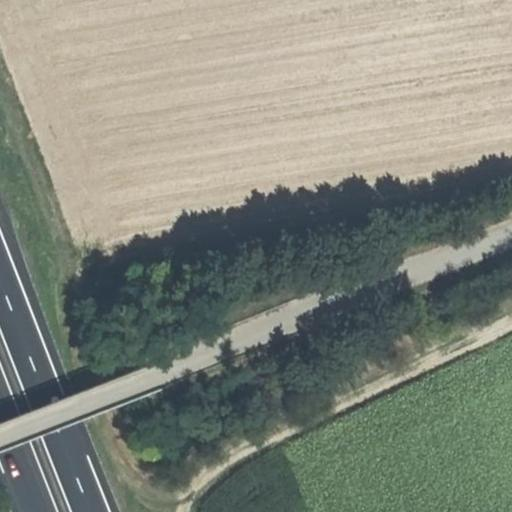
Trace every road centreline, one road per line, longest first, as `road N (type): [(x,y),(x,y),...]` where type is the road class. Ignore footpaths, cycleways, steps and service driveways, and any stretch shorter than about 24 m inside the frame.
road 1 (track): [(0,438),(511,232)]
road 2 (track): [(194,482),(155,475),(105,420),(83,364),(49,205),(0,79)]
road 3 (track): [(511,325),(194,482),(186,511)]
road 4 (trunk): [(90,511),(0,280)]
